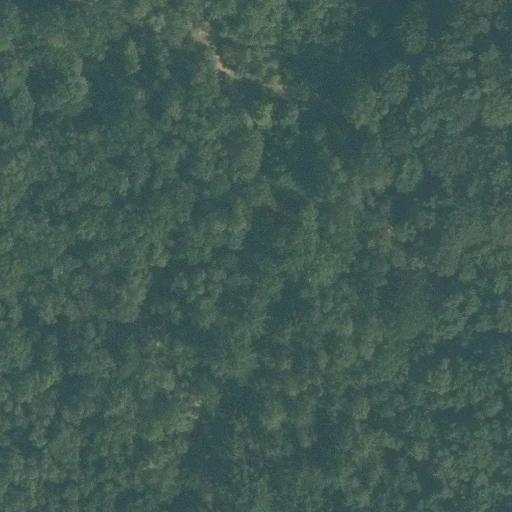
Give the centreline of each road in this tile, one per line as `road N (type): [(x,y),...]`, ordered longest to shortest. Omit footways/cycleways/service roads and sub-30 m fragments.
road 1 (track): [(149,511),(405,30),(432,0)]
road 2 (track): [(199,0),(262,158),(289,256)]
